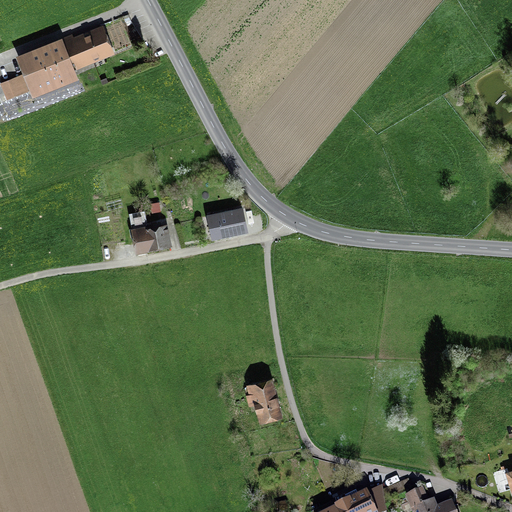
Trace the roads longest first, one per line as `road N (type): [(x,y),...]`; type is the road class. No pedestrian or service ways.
road 1 (residential): [(511,511),(437,481),(313,446),(280,342),(268,234)]
road 2 (secondary): [(145,0),(246,177),(287,217)]
road 3 (secondary): [(287,217),(327,233),(511,250)]
road 4 (residential): [(268,234),(68,271)]
